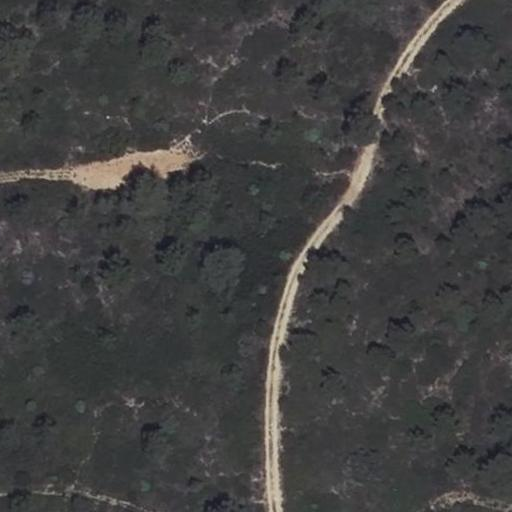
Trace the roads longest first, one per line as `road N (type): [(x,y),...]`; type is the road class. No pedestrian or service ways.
road 1 (track): [(446,0),(397,62),(353,188),(289,276),(275,353),(270,461),(277,511)]
road 2 (track): [(133,171),(0,179)]
